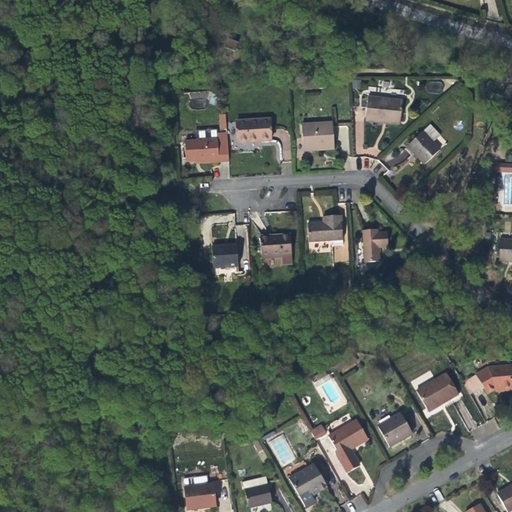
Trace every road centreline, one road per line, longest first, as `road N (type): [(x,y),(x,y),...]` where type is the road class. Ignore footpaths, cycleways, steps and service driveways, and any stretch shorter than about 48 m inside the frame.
road 1 (residential): [(194,184),(357,174),(494,315),(511,317)]
road 2 (residential): [(371,511),(383,468),(440,437),(478,450)]
road 3 (residential): [(371,0),(511,46)]
road 4 (residential): [(373,511),(478,450)]
